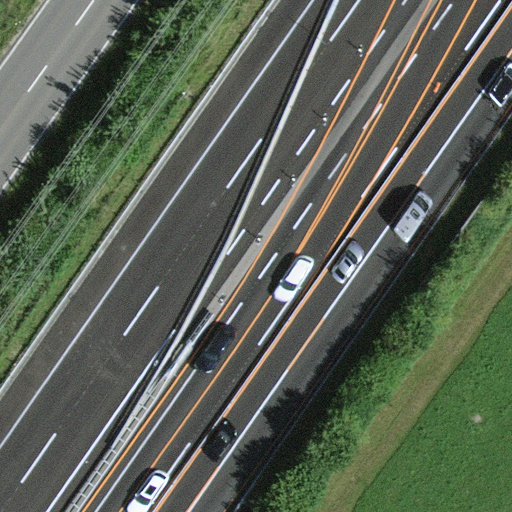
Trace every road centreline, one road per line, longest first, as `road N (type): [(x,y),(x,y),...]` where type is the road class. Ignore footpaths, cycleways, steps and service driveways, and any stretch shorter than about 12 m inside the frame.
road 1 (motorway): [(142,511),(501,0)]
road 2 (motorway): [(359,0),(1,511)]
road 3 (primary): [(0,131),(94,0)]
